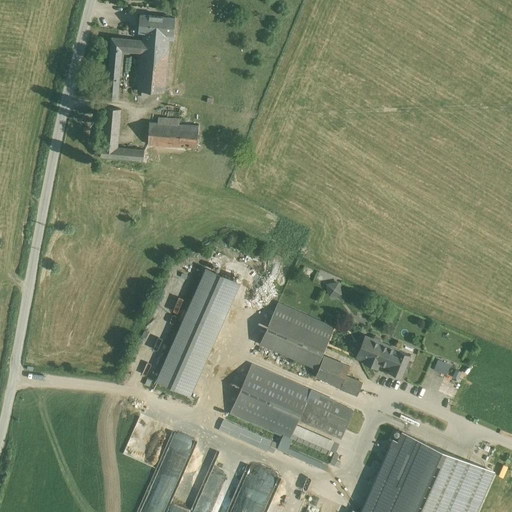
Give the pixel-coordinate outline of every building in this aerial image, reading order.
[(174,17),(140,15),(139,32),(143,32),(142,40),(168,41),(168,39),(172,39),(174,17)] [(142,40),(111,37),(106,100),(118,101),(122,52),(141,54),(142,40)] [(164,92),(168,41),(142,40),(141,54),(138,90),(143,90),(149,91),(164,92)] [(121,107),(105,106),(101,156),(142,160),(143,148),(118,146),(121,107)] [(197,124),(149,120),(147,144),(196,147),(197,124)] [(207,264),(196,291),(228,305),(239,278),(207,264)] [(329,295),(343,293),(340,280),(327,282),(329,295)] [(196,291),(157,379),(189,393),(228,305),(196,291)] [(167,295),(161,313),(173,317),(179,298),(167,295)] [(333,327),(278,303),(261,343),(316,367),(333,327)] [(374,337),(371,338),(365,336),(358,355),(367,358),(366,361),(378,366),(379,364),(391,368),(399,350),(381,343),(380,339),(374,337)] [(411,355),(399,350),(391,368),(389,372),(401,377),(406,366),(409,367),(411,363),(408,362),(411,355)] [(349,366),(323,356),(315,376),(341,386),(346,376),(349,366)] [(434,368),(447,374),(452,363),(438,358),(434,368)] [(311,391),(251,365),(230,411),(290,437),(298,419),(311,391)] [(459,378),(462,371),(455,368),(453,376),(459,378)] [(346,376),(341,386),(340,388),(357,395),(362,382),(346,376)] [(352,410),(311,391),(298,419),(340,438),(352,410)] [(354,511),(473,511),(492,471),(402,432),(398,441),(383,474),(392,478),(377,511),(355,511),(354,511)] [(383,474),(398,441),(393,438),(359,511),(353,509),(351,511),(354,511),(355,511),(377,511),(392,478),(383,474)]
